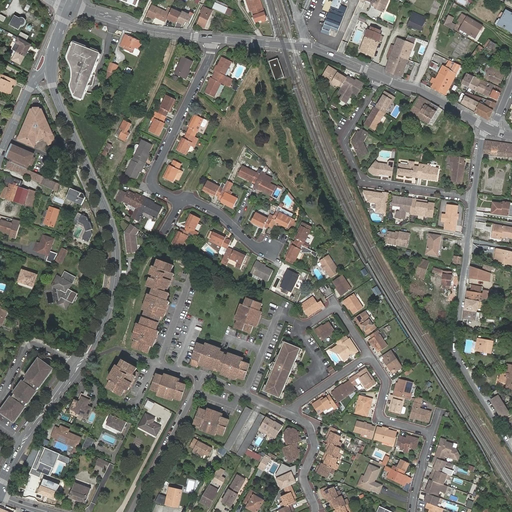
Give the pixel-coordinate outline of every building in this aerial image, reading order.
[(216,2),(213,8),(225,14),(228,8),(228,7),(228,6),(217,0),(216,2)] [(267,19),(259,0),(250,0),(246,2),(249,9),(251,8),(252,11),(256,23),(267,19)] [(328,0),(325,6),(331,9),(333,4),(335,0),(334,0),(328,0)] [(366,0),(366,1),(372,3),(372,4),(371,4),(372,5),(372,6),(372,7),(373,7),(373,8),(374,8),(375,8),(376,8),(376,7),(377,7),(378,6),(376,10),(384,13),(388,0),(366,0)] [(348,11),(340,8),(333,4),(331,9),(322,30),(329,34),(332,28),(339,30),(348,11)] [(166,12),(152,6),(147,16),(154,20),(156,17),(166,22),(170,12),(166,11),(166,12)] [(211,11),(203,7),(196,24),(205,28),(210,16),(209,16),(211,11)] [(170,12),(167,19),(177,24),(178,22),(182,13),(172,9),(170,12)] [(503,17),(498,25),(511,32),(511,13),(506,11),(503,17)] [(182,13),(178,22),(185,25),(186,22),(190,24),(194,14),(191,13),(190,15),(183,12),(182,13)] [(426,18),(413,13),(408,26),(420,31),(426,18)] [(458,23),(462,25),(467,17),(463,14),(458,23)] [(448,16),(443,24),(445,25),(446,26),(453,30),(455,26),(450,23),(453,17),(448,15),(448,16)] [(17,19),(13,16),(9,24),(17,29),(20,24),(21,24),(22,23),(23,22),(23,21),(23,20),(22,19),(21,18),(20,18),(19,18),(18,18),(17,19)] [(467,17),(462,25),(464,26),(462,30),(473,37),(478,29),(480,30),(483,26),(467,17)] [(359,51),(372,56),(381,34),(379,34),(380,31),(371,27),(370,30),(368,29),(359,51)] [(24,41),(25,41),(28,36),(20,32),(17,37),(24,41)] [(16,40),(11,50),(12,50),(23,56),(27,49),(22,45),(24,41),(17,37),(13,35),(11,37),(16,40)] [(125,35),(120,46),(126,48),(125,49),(133,52),(135,48),(139,49),(142,42),(125,35)] [(406,41),(393,74),(401,78),(416,39),(408,36),(406,41)] [(389,58),(384,71),(393,74),(406,41),(397,38),(394,46),(389,58)] [(497,45),(491,41),(486,48),(496,55),(499,51),(495,49),(497,45)] [(74,65),(75,69),(76,72),(76,77),(75,78),(74,81),(73,82),(72,84),(75,97),(83,100),(87,89),(101,54),(74,44),(69,56),(71,58),(72,62),(74,65)] [(389,58),(394,46),(391,45),(386,58),(389,58)] [(469,57),(463,67),(465,68),(462,74),(464,75),(465,73),(468,70),(484,49),(479,45),(470,58),(469,57)] [(19,64),(23,56),(12,50),(9,54),(12,56),(11,59),(19,64)] [(186,76),(190,70),(193,62),(183,57),(174,74),(186,79),(187,77),(186,76)] [(216,72),(215,75),(227,82),(229,78),(225,76),(232,62),(222,57),(218,66),(215,72),(216,72)] [(277,59),(268,62),(275,81),(284,78),(277,59)] [(118,66),(110,62),(107,70),(114,73),(118,66)] [(440,73),(446,77),(450,69),(451,69),(453,65),(448,62),(445,67),(444,66),(440,73)] [(446,77),(453,80),(457,74),(456,74),(460,66),(455,63),(453,65),(451,69),(450,69),(446,77)] [(497,70),(492,81),(499,84),(506,72),(492,64),(491,67),(497,70)] [(323,77),(341,88),(347,78),(329,67),(323,77)] [(485,77),(492,81),(497,70),(491,67),(490,68),(487,73),(485,77)] [(440,87),(446,77),(440,73),(431,89),(437,92),(439,87),(440,87)] [(461,84),(469,87),(474,76),(472,75),(466,73),(461,84)] [(16,81),(0,74),(0,90),(9,94),(12,88),(10,87),(12,84),(15,85),(16,81)] [(229,87),(231,83),(227,82),(215,75),(213,79),(212,78),(209,84),(205,92),(215,97),(222,83),(229,87)] [(474,76),(469,87),(476,91),(481,79),(477,78),(474,76)] [(341,88),(338,93),(343,96),(340,100),(346,104),(352,94),(357,96),(364,85),(356,80),(355,82),(347,77),(347,78),(341,88)] [(437,92),(445,96),(453,80),(446,77),(440,87),(439,87),(437,92)] [(481,79),(476,91),(483,94),(489,82),(481,79)] [(483,94),(490,97),(495,85),(490,83),(489,82),(483,94)] [(495,85),(490,97),(498,100),(502,89),(495,85)] [(384,114),(385,115),(395,98),(385,92),(378,104),(378,106),(376,109),(384,114)] [(462,103),(476,111),(483,98),(481,98),(474,95),(467,93),(462,103)] [(161,108),(158,113),(166,117),(169,112),(170,112),(176,100),(166,95),(160,107),(161,108)] [(439,108),(419,97),(413,105),(410,112),(429,124),(439,108)] [(475,112),(489,120),(496,103),(488,100),(483,98),(476,111),(475,112)] [(45,137),(47,140),(49,144),(55,141),(42,109),(40,109),(39,107),(34,108),(33,110),(31,110),(18,140),(34,147),(37,141),(44,138),(45,137)] [(375,109),(374,108),(364,125),(374,131),(384,114),(376,109),(375,109)] [(155,119),(153,122),(149,131),(159,136),(165,123),(163,123),(166,117),(158,113),(155,119)] [(189,128),(187,133),(195,137),(197,131),(198,131),(200,126),(203,119),(200,118),(195,115),(194,115),(188,127),(189,128)] [(124,120),(117,134),(120,135),(119,138),(126,142),(130,133),(127,132),(131,124),(124,120)] [(368,134),(362,130),(360,133),(358,132),(352,142),(359,156),(365,153),(366,151),(363,146),(363,143),(368,134)] [(195,137),(187,133),(184,138),(183,138),(177,151),(186,155),(191,146),(192,142),(195,137)] [(194,148),(199,139),(195,137),(192,142),(191,146),(194,148)] [(113,142),(109,140),(103,154),(106,155),(113,142)] [(142,140),(134,157),(146,163),(147,160),(146,160),(149,153),(153,145),(142,140)] [(483,154),(484,154),(511,157),(511,144),(485,141),(483,154)] [(365,153),(359,156),(360,157),(368,153),(363,143),(363,146),(366,151),(365,153)] [(11,162),(15,164),(27,169),(29,165),(29,164),(32,165),(34,161),(35,158),(32,157),(33,155),(12,146),(7,156),(13,158),(11,162)] [(464,164),(464,158),(451,156),(451,162),(454,163),(451,183),(462,185),(465,164),(464,164)] [(146,163),(134,157),(125,174),(136,180),(140,172),(143,165),(144,166),(146,163)] [(175,179),(179,170),(182,164),(174,160),(171,166),(169,165),(163,177),(173,182),(175,179)] [(389,174),(393,175),(395,162),(391,162),(388,163),(388,166),(383,166),(375,162),(368,170),(369,172),(374,175),(379,175),(380,174),(381,173),(385,173),(386,175),(389,176),(389,174)] [(413,176),(417,177),(419,167),(414,166),(414,163),(410,162),(409,166),(399,164),(398,175),(404,176),(405,175),(406,175),(407,176),(412,177),(413,176)] [(40,182),(43,176),(30,171),(27,169),(15,164),(12,170),(40,182)] [(431,166),(419,164),(419,167),(417,177),(422,178),(422,179),(426,180),(427,178),(429,179),(429,180),(437,182),(439,169),(431,168),(431,166)] [(253,181),(256,183),(262,172),(263,170),(259,169),(257,173),(243,166),(238,175),(252,182),(253,181)] [(183,172),(179,170),(175,179),(179,181),(183,172)] [(256,183),(255,186),(258,187),(257,189),(272,196),(277,186),(270,183),(262,179),(264,175),(262,174),(263,173),(262,172),(256,183)] [(270,183),(272,179),(264,175),(262,179),(270,183)] [(1,197),(26,205),(33,208),(38,192),(30,189),(29,191),(20,187),(22,181),(8,176),(1,197)] [(219,197),(218,199),(221,201),(221,202),(233,208),(238,198),(231,195),(233,193),(229,191),(233,182),(228,180),(225,185),(224,187),(219,197)] [(224,187),(225,185),(222,183),(220,187),(208,181),(203,190),(215,196),(216,195),(219,197),(224,187)] [(82,205),(86,197),(85,194),(71,188),(66,199),(82,205)] [(121,203),(122,202),(126,193),(122,191),(117,201),(121,203)] [(131,218),(135,220),(145,198),(142,196),(141,198),(135,195),(127,191),(126,193),(122,202),(128,204),(136,208),(134,211),(131,218)] [(386,215),(389,198),(385,198),(383,195),(364,192),(364,193),(367,199),(368,199),(368,202),(376,203),(377,206),(377,210),(381,210),(381,214),(386,215)] [(408,200),(394,197),(393,206),(401,207),(400,212),(397,212),(396,218),(405,219),(406,212),(411,213),(413,202),(408,201),(408,200)] [(145,198),(135,220),(138,221),(143,212),(157,218),(162,208),(154,204),(148,201),(149,199),(145,198)] [(411,213),(411,214),(433,218),(435,204),(427,203),(427,204),(421,203),(421,202),(413,201),(413,202),(411,213)] [(509,209),(510,204),(503,202),(503,205),(493,203),(491,213),(508,216),(509,209)] [(445,230),(451,231),(454,232),(456,219),(458,219),(459,215),(457,214),(458,207),(448,205),(447,215),(443,215),(442,221),(446,222),(445,230)] [(44,224),(46,225),(54,227),(60,210),(50,206),(49,211),(44,224)] [(274,215),(268,226),(272,228),(275,222),(287,228),(288,227),(292,218),(280,212),(281,208),(278,206),(274,215)] [(264,226),(267,228),(268,226),(274,215),(270,214),(268,218),(256,212),(256,213),(252,221),(264,227),(264,226)] [(92,234),(91,229),(92,229),(90,222),(89,222),(87,217),(78,213),(73,223),(77,224),(78,222),(83,225),(85,232),(81,240),(87,243),(92,235),(92,234)] [(187,227),(185,230),(194,234),(197,236),(199,233),(194,231),(200,218),(191,214),(185,226),(187,227)] [(12,224),(2,221),(0,226),(0,230),(10,234),(9,237),(15,239),(21,222),(13,219),(12,224)] [(296,238),(294,242),(307,248),(308,245),(305,242),(310,230),(312,227),(303,222),(295,237),(296,238)] [(133,225),(131,224),(125,232),(128,252),(137,251),(135,234),(139,229),(133,225)] [(497,235),(504,237),(511,238),(511,228),(494,225),(491,238),(497,239),(497,235)] [(185,230),(181,228),(179,232),(178,231),(172,244),(182,248),(182,247),(185,242),(188,236),(192,238),(194,234),(185,230)] [(228,247),(231,241),(226,238),(226,237),(214,231),(213,232),(211,238),(209,240),(221,246),(222,245),(227,248),(228,247)] [(400,234),(389,232),(387,241),(398,243),(398,245),(407,247),(410,234),(400,232),(400,234)] [(426,252),(436,254),(438,247),(439,247),(441,236),(429,234),(426,252)] [(46,260),(53,263),(58,254),(50,251),(54,239),(43,235),(40,244),(37,243),(34,250),(48,255),(46,260)] [(311,253),(312,251),(307,248),(294,242),(293,241),(291,244),(285,257),(286,257),(285,260),(292,263),(293,260),(295,261),(299,252),(311,253)] [(224,255),(227,248),(222,245),(221,246),(219,251),(220,253),(224,255)] [(233,250),(228,247),(227,248),(224,255),(222,260),(226,262),(229,257),(230,258),(239,262),(237,266),(241,268),(242,264),(247,254),(235,248),(233,250)] [(68,251),(62,248),(56,261),(61,263),(68,251)] [(509,262),(509,264),(511,265),(511,252),(497,249),(494,261),(498,262),(499,260),(509,262)] [(332,277),(340,272),(329,255),(321,260),(332,277)] [(430,261),(420,259),(415,276),(424,278),(430,261)] [(158,330),(164,316),(166,317),(172,302),(170,301),(172,294),(169,292),(171,289),(177,274),(174,273),(177,266),(161,260),(159,267),(156,266),(153,273),(156,274),(155,278),(153,278),(150,285),(156,288),(154,295),(151,294),(145,309),(148,310),(142,324),(140,323),(134,338),(137,339),(134,347),(150,352),(153,345),(155,346),(160,331),(158,330)] [(259,263),(260,262),(256,261),(251,272),(268,281),(274,271),(265,266),(259,263)] [(491,273),(471,267),(469,279),(477,281),(477,280),(489,282),(491,273)] [(288,273),(285,279),(281,287),(291,292),(300,275),(287,268),(286,272),(288,273)] [(433,272),(443,275),(442,285),(443,285),(443,288),(449,289),(450,286),(451,285),(452,276),(451,275),(451,272),(442,271),(434,268),(433,272)] [(20,281),(35,286),(39,274),(24,269),(20,281)] [(63,279),(57,276),(52,286),(60,290),(60,292),(61,297),(62,298),(58,304),(65,308),(69,302),(72,303),(78,294),(69,289),(75,278),(66,273),(63,279)] [(333,280),(337,286),(340,291),(339,291),(341,295),(352,288),(342,274),(333,280)] [(467,300),(479,302),(480,293),(481,289),(478,289),(478,287),(472,286),(471,292),(468,292),(467,300)] [(331,287),(324,289),(327,296),(333,294),(331,287)] [(480,293),(479,302),(488,298),(489,291),(483,290),(483,293),(480,293)] [(347,303),(350,307),(354,313),(363,307),(354,293),(344,300),(346,303),(347,303)] [(320,308),(321,309),(324,307),(320,300),(317,303),(313,296),(300,305),(306,314),(312,310),(313,312),(320,308)] [(257,327),(258,324),(256,323),(258,319),(259,319),(260,315),(261,316),(263,313),(261,312),(263,308),(261,307),(262,305),(247,298),(244,306),(241,304),(235,319),(238,320),(235,327),(251,333),(253,326),(257,327)] [(465,310),(477,312),(479,302),(467,300),(465,310)] [(477,312),(465,310),(463,318),(478,321),(480,314),(483,315),(484,313),(477,312)] [(360,323),(363,327),(368,333),(376,327),(367,314),(365,311),(355,317),(357,321),(359,324),(360,323)] [(318,329),(318,328),(314,330),(321,339),(335,331),(329,322),(323,326),(318,329)] [(381,334),(378,330),(370,335),(372,338),(371,339),(374,344),(379,351),(387,346),(380,334),(381,334)] [(348,338),(346,334),(337,341),(339,344),(342,348),(341,349),(343,351),(341,353),(345,359),(350,356),(350,355),(352,353),(353,354),(358,350),(349,338),(348,338)] [(479,346),(478,351),(491,353),(493,341),(479,339),(478,342),(483,343),(482,347),(479,346)] [(263,391),(279,397),(281,391),(283,392),(287,383),(285,383),(288,375),(290,376),(293,369),(291,369),(294,361),(296,362),(299,354),(297,354),(299,349),(301,350),(301,349),(284,342),(282,347),(279,355),(270,376),(266,385),(263,391)] [(222,349),(207,343),(206,346),(199,343),(191,364),(198,367),(199,364),(202,366),(203,364),(207,365),(207,366),(210,368),(210,369),(218,371),(218,370),(222,372),(221,374),(236,380),(237,377),(244,380),(250,365),(242,362),(243,359),(240,357),(239,359),(235,358),(236,357),(232,355),(233,355),(225,352),(225,353),(221,352),(222,349)] [(342,348),(339,344),(332,349),(338,352),(339,351),(341,353),(343,351),(341,349),(342,348)] [(392,353),(390,350),(383,355),(385,358),(383,359),(386,364),(387,363),(393,370),(399,366),(398,364),(399,363),(392,353)] [(268,375),(270,376),(279,355),(277,354),(274,362),(272,363),(271,366),(272,368),(268,375)] [(53,367),(39,357),(0,410),(0,411),(5,415),(13,421),(25,404),(26,405),(28,402),(27,402),(37,389),(39,387),(39,386),(53,367)] [(126,385),(136,367),(124,359),(120,366),(117,365),(111,376),(114,377),(115,378),(126,385)] [(402,367),(399,363),(398,364),(399,366),(393,370),(387,363),(386,364),(392,373),(402,367)] [(511,365),(508,365),(506,373),(502,373),(501,382),(508,383),(507,388),(511,388),(511,387),(511,383),(511,384),(511,381),(511,365)] [(39,387),(40,387),(54,368),(53,367),(39,386),(39,387)] [(115,378),(110,388),(122,395),(123,393),(124,393),(126,390),(128,390),(129,388),(136,377),(135,377),(138,373),(135,371),(137,368),(136,367),(126,385),(115,378)] [(377,383),(372,376),(371,377),(370,375),(371,374),(366,367),(353,376),(355,380),(359,377),(367,389),(377,383)] [(181,379),(166,374),(166,376),(161,374),(161,375),(158,374),(152,389),(160,392),(159,395),(173,400),(174,397),(181,400),(186,384),(185,384),(187,381),(181,379)] [(405,398),(410,399),(410,397),(411,394),(410,393),(411,388),(412,387),(412,386),(413,383),(400,379),(399,383),(396,391),(395,390),(393,395),(405,398)] [(345,395),(355,388),(353,385),(350,380),(343,384),(344,385),(341,387),(333,392),(337,399),(344,394),(345,395)] [(28,403),(38,390),(37,389),(27,402),(28,402),(28,403)] [(511,416),(509,416),(498,398),(502,395),(499,391),(493,394),(496,399),(491,402),(502,421),(504,419),(507,423),(511,424),(511,423),(511,416)] [(79,413),(80,411),(88,394),(84,392),(81,399),(79,400),(76,398),(70,411),(78,415),(79,413)] [(88,394),(80,411),(89,415),(93,406),(90,405),(89,403),(92,396),(88,394)] [(393,395),(391,394),(390,399),(392,400),(391,404),(390,406),(389,411),(400,414),(401,413),(402,408),(405,398),(393,395)] [(336,403),(330,395),(324,399),(322,400),(321,397),(313,403),(319,412),(326,407),(327,409),(336,403)] [(367,416),(372,399),(360,396),(355,413),(367,416)] [(429,423),(432,412),(420,409),(423,398),(417,397),(414,402),(410,418),(429,423)] [(151,410),(154,404),(148,400),(144,406),(151,410)] [(25,404),(13,421),(14,422),(26,405),(25,404)] [(252,410),(246,407),(223,448),(227,450),(230,452),(252,410)] [(208,409),(204,408),(203,409),(200,408),(194,424),(197,425),(197,427),(200,428),(200,430),(215,435),(216,433),(223,436),(229,420),(222,417),(223,414),(220,413),(219,415),(214,413),(215,412),(211,411),(211,410),(208,409)] [(265,416),(259,413),(236,454),(240,456),(243,458),(265,416)] [(127,421),(111,414),(106,424),(122,431),(127,421)] [(155,419),(145,414),(139,427),(156,436),(161,427),(152,423),(155,419)] [(269,419),(266,417),(259,430),(263,432),(267,434),(275,421),(276,419),(271,416),(269,419)] [(275,421),(267,434),(271,436),(275,438),(283,425),(280,422),(279,424),(275,421)] [(371,441),(375,428),(371,427),(371,425),(356,421),(353,433),(368,437),(367,440),(371,441)] [(57,424),(52,433),(56,435),(58,435),(58,434),(65,437),(65,438),(67,439),(67,440),(78,445),(82,436),(69,430),(70,427),(63,424),(61,426),(57,424)] [(336,428),(331,426),(327,435),(329,436),(328,438),(328,437),(326,441),(329,443),(338,447),(341,442),(338,441),(341,436),(336,434),(338,429),(336,428)] [(382,440),(381,442),(393,445),(396,432),(387,430),(384,431),(382,429),(378,428),(375,438),(382,440)] [(297,442),(301,441),(300,438),(299,438),(296,430),(292,429),(290,430),(289,429),(286,430),(284,434),(285,438),(284,438),(287,446),(297,442)] [(94,439),(87,436),(82,446),(89,450),(94,439)] [(407,438),(399,436),(397,446),(404,448),(403,450),(408,451),(409,447),(415,448),(418,439),(410,437),(410,438),(407,438)] [(195,449),(203,454),(203,453),(207,456),(211,449),(194,440),(191,447),(195,449)] [(438,454),(437,458),(444,461),(445,458),(457,462),(461,453),(452,450),(453,446),(445,444),(446,442),(442,440),(440,445),(441,445),(440,448),(439,448),(437,453),(438,454)] [(287,446),(282,448),(285,456),(287,456),(288,459),(293,461),(296,460),(296,459),(298,458),(299,454),(297,447),(298,447),(297,442),(287,446)] [(328,449),(326,453),(337,458),(339,459),(341,454),(337,452),(339,447),(338,447),(329,443),(327,446),(330,448),(329,449),(328,449)] [(264,457),(247,449),(245,453),(261,461),(264,457)] [(337,458),(326,453),(324,457),(327,458),(326,460),(325,459),(323,463),(335,469),(336,469),(338,465),(334,463),(337,458)] [(270,460),(264,456),(264,457),(261,461),(258,467),(264,470),(270,460)] [(110,462),(99,457),(96,463),(106,469),(110,462)] [(451,470),(453,464),(444,461),(437,458),(433,457),(431,462),(433,463),(431,468),(432,468),(441,472),(442,468),(448,470),(448,469),(451,470)] [(393,466),(392,469),(404,474),(410,463),(401,459),(397,467),(393,466)] [(275,476),(278,478),(292,472),(294,476),(296,475),(297,465),(291,468),(282,463),(275,476)] [(323,463),(322,463),(320,467),(321,468),(320,469),(318,468),(316,472),(328,477),(330,473),(332,474),(335,469),(323,463)] [(362,485),(372,489),(379,492),(382,486),(374,482),(379,469),(370,465),(361,484),(362,485)] [(216,474),(210,483),(213,485),(215,482),(221,485),(225,479),(222,477),(225,471),(219,468),(216,474)] [(442,484),(444,477),(447,478),(449,474),(441,472),(432,468),(430,474),(428,479),(431,480),(442,484)] [(404,474),(392,469),(388,477),(405,485),(409,477),(404,474)] [(278,478),(276,479),(281,490),(284,488),(291,485),(296,483),(294,476),(292,472),(278,478)] [(234,481),(222,501),(230,507),(237,495),(236,494),(245,480),(237,475),(234,481)] [(60,483),(44,478),(39,493),(54,499),(60,483)] [(445,493),(448,486),(442,484),(431,480),(426,493),(428,493),(438,497),(440,491),(445,493)] [(91,489),(75,483),(69,497),(85,503),(91,489)] [(291,504),(296,502),(294,498),(293,496),(295,495),(294,492),(291,485),(284,488),(287,495),(282,497),(284,502),(280,504),(282,508),(291,504)] [(210,505),(217,493),(213,491),(214,488),(212,487),(209,486),(201,500),(210,505)] [(327,498),(328,502),(330,501),(342,495),(340,491),(337,492),(335,488),(330,490),(329,487),(327,488),(326,486),(320,489),(322,493),(324,496),(327,495),(327,496),(326,497),(327,498)] [(168,498),(159,494),(155,502),(162,503),(178,507),(182,490),(170,488),(168,498)] [(265,498),(251,490),(244,502),(248,504),(246,508),(254,511),(256,511),(264,500),(263,500),(265,498)] [(442,503),(443,499),(438,497),(428,493),(425,502),(428,503),(438,507),(439,502),(442,503)] [(344,501),(342,495),(330,501),(331,505),(334,503),(335,505),(334,505),(334,506),(336,510),(348,505),(349,504),(347,500),(344,501)] [(438,507),(428,503),(426,508),(430,510),(429,511),(442,511),(444,509),(438,507)]
